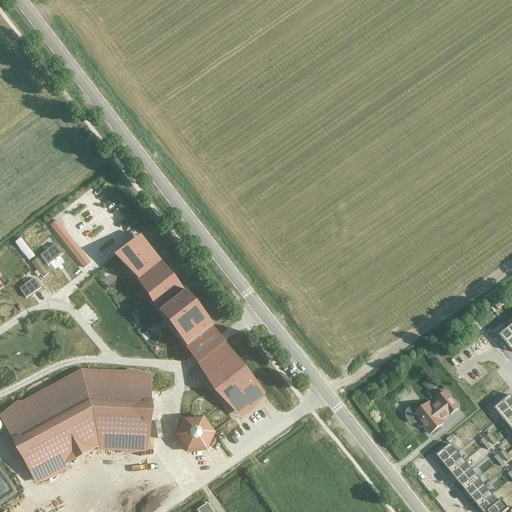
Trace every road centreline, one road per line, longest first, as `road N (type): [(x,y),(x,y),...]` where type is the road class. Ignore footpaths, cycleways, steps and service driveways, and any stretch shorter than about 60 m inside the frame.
road 1 (tertiary): [(258,311),(19,0)]
road 2 (unclassified): [(511,264),(326,393)]
road 3 (residential): [(159,511),(326,393)]
road 4 (residential): [(112,357),(178,365),(258,311)]
road 5 (tertiary): [(418,511),(326,393)]
road 6 (residential): [(112,357),(56,306),(0,332)]
